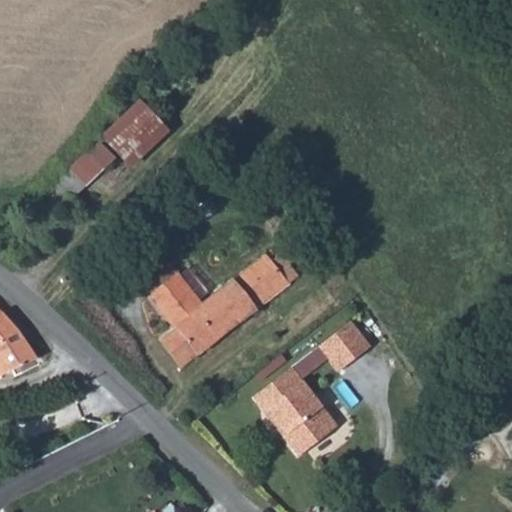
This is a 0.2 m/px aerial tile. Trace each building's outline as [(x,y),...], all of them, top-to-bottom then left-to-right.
[(102,136),(131,167),(172,130),(143,98),(102,136)] [(52,189),(68,206),(120,157),(104,140),(52,189)] [(275,245),(199,311),(192,316),(196,321),(176,338),(164,349),(185,377),(291,281),(283,271),(291,264),(275,245)] [(179,288),(154,310),(176,338),(196,321),(192,316),(199,311),(179,288)] [(351,331),(322,357),(335,373),(365,345),(351,331)] [(0,390),(33,375),(0,334),(0,390)] [(365,345),(335,373),(344,384),(373,356),(365,345)] [(292,380),(255,411),(264,422),(269,422),(273,427),(307,396),(292,380)] [(307,396),(273,427),(288,446),(288,450),(304,467),(342,436),(307,396)]
